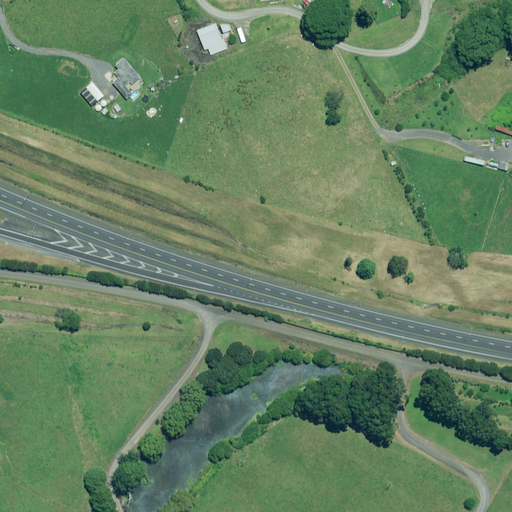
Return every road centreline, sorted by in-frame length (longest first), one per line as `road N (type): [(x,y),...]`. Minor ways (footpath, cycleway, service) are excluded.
road 1 (unclassified): [(511,374),(388,355),(0,270)]
road 2 (trunk): [(0,198),(296,305)]
road 3 (trunk): [(296,305),(0,230)]
road 4 (trunk): [(296,305),(511,351)]
